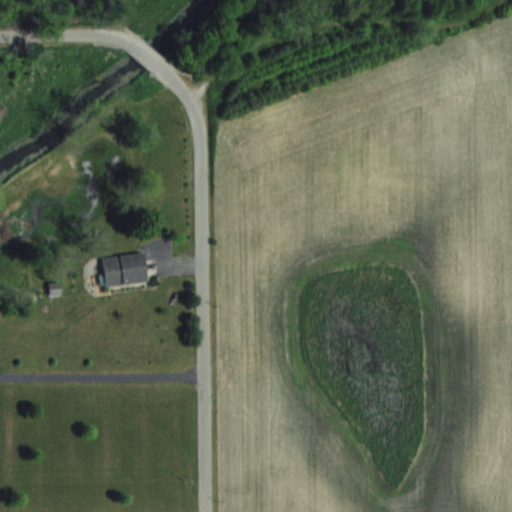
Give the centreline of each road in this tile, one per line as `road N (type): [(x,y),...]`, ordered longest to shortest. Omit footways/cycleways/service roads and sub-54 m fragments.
road 1 (residential): [(206,511),(198,114),(165,71)]
road 2 (residential): [(140,49),(98,33),(0,35)]
